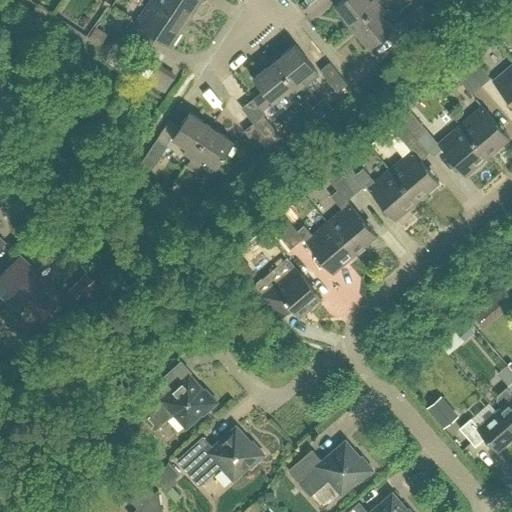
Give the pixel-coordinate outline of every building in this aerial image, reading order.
[(186,21),(154,0),(149,0),(136,21),(131,18),(124,29),(150,46),(156,36),(170,46),(186,21)] [(154,0),(186,21),(200,0),(154,0)] [(352,26),(380,3),(377,0),(340,0),(335,5),(352,26)] [(448,0),(426,0),(387,33),(396,44),(448,0)] [(386,11),(380,3),(352,26),(369,46),(393,27),(382,14),(386,11)] [(274,60),(296,88),(304,97),(311,91),(301,78),(314,67),(294,43),(274,60)] [(471,56),(462,64),(481,85),(490,77),(471,56)] [(288,95),(296,88),(274,60),(252,78),(263,91),(253,98),(262,109),(285,91),(288,95)] [(511,103),(511,62),(492,80),(511,103)] [(176,74),(160,64),(149,81),(164,92),(176,74)] [(481,85),(462,64),(452,73),(471,94),(481,85)] [(253,100),(245,106),(255,119),(263,114),(253,100)] [(481,105),(459,124),(487,156),(509,137),(481,105)] [(400,117),(418,138),(427,131),(409,109),(400,117)] [(182,150),(191,156),(211,126),(189,111),(172,137),(185,146),(182,150)] [(254,123),(271,144),(280,137),(264,116),(254,123)] [(410,150),(389,168),(417,200),(439,181),(420,159),(428,151),(418,139),(418,138),(400,117),(390,126),(410,150)] [(261,152),(271,144),(254,123),(244,131),(261,152)] [(465,175),(487,156),(459,124),(451,131),(444,123),(430,134),(465,175)] [(233,141),(211,126),(191,156),(192,156),(186,166),(198,174),(207,160),(216,166),(233,141)] [(167,145),(157,138),(141,162),(152,169),(167,145)] [(394,219),(417,200),(389,168),(374,181),(363,167),(356,173),(347,162),(338,170),(356,191),(365,184),(394,219)] [(356,191),(338,170),(328,178),(337,189),(330,195),(342,209),(327,221),(355,253),(376,234),(346,200),(356,191)] [(332,272),(355,253),(327,221),(312,234),(304,224),(297,230),(285,216),(275,223),(294,245),(302,237),(332,272)] [(294,245),(275,223),(265,232),(284,253),(294,245)] [(63,297),(19,255),(0,274),(0,303),(12,290),(42,319),(63,297)] [(252,269),(241,255),(231,263),(243,277),(252,269)] [(272,284),(258,295),(278,319),(292,307),(299,316),(322,297),(294,265),(272,284)] [(459,351),(466,335),(455,330),(447,345),(459,351)] [(496,411),(511,429),(511,370),(507,365),(498,373),(508,385),(497,395),(496,400),(502,406),(496,411)] [(203,389),(188,373),(165,394),(156,383),(133,404),(155,428),(173,412),(186,426),(202,412),(203,413),(217,401),(205,388),(203,389)] [(511,435),(511,429),(496,411),(479,427),(471,417),(459,428),(475,446),(486,436),(497,449),(511,435)] [(251,442),(235,425),(212,447),(203,436),(177,459),(199,484),(220,464),(233,479),(249,464),(250,466),(264,454),(252,441),(251,442)] [(359,457),(345,440),(321,460),(312,449),(288,469),(310,494),(328,479),(341,493),(357,479),(359,481),(373,469),(361,455),(359,457)] [(159,511),(158,489),(131,511),(159,511)] [(407,509),(392,492),(368,511),(367,511),(359,502),(346,511),(411,511),(408,508),(407,509)]
